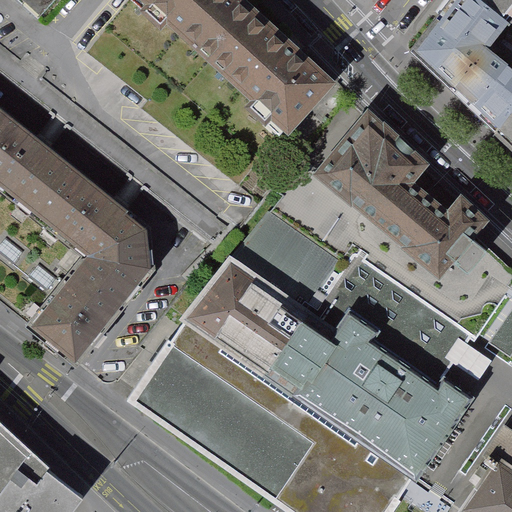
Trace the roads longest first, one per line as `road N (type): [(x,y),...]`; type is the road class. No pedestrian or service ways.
road 1 (residential): [(511,204),(360,58)]
road 2 (primary): [(218,511),(82,432)]
road 3 (primary): [(177,511),(82,432)]
